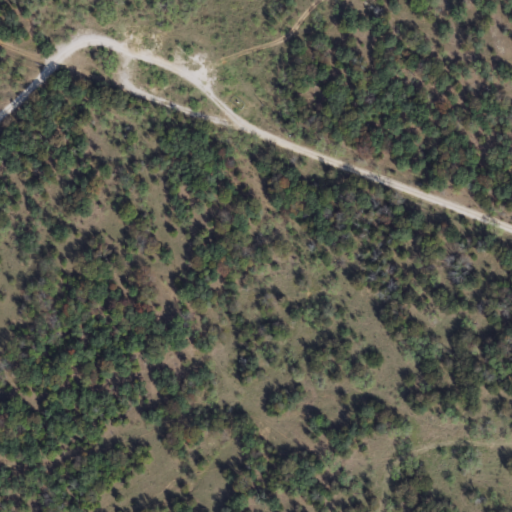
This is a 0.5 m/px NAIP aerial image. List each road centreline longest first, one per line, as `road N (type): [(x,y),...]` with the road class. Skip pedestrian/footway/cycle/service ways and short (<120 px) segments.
road 1 (track): [(511,225),(127,88),(131,53)]
road 2 (track): [(0,116),(79,39),(116,43),(175,66),(238,123)]
road 3 (track): [(511,440),(420,446),(391,465),(378,511)]
